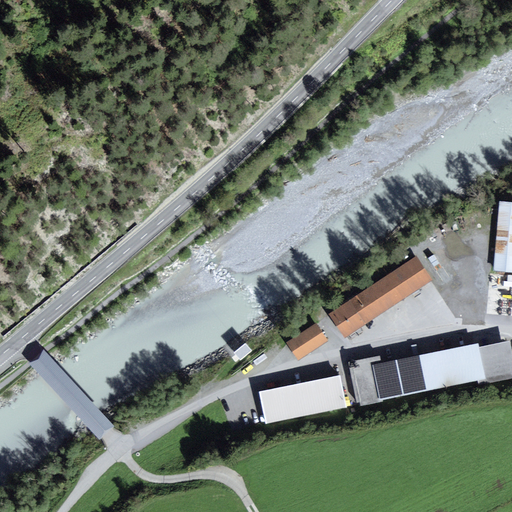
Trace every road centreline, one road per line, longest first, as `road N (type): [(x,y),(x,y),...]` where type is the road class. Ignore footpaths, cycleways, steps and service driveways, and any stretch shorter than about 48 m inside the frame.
road 1 (track): [(0,385),(158,263),(467,0)]
road 2 (primary): [(395,0),(203,184),(20,337)]
road 3 (track): [(255,511),(233,480),(214,472),(150,475),(116,443)]
road 4 (unclassified): [(20,337),(116,443)]
road 5 (track): [(344,49),(374,48),(456,0)]
